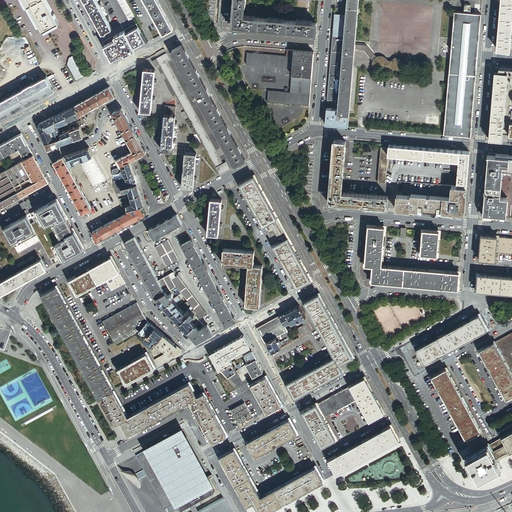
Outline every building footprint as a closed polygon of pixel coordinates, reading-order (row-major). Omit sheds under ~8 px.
[(24,0),(29,7),(42,32),(59,23),(46,0),(24,0)] [(104,32),(106,31),(112,28),(96,0),(83,0),(102,33),(104,32)] [(135,17),(125,0),(118,0),(129,20),(133,18),(135,17)] [(157,0),(143,0),(146,3),(149,8),(149,9),(156,22),(156,21),(159,26),(163,34),(173,28),(157,0)] [(233,0),(231,27),(315,34),(316,24),(312,24),(312,23),(296,21),(296,22),(283,21),(283,20),(267,19),(267,20),(254,19),(254,18),(243,17),(244,6),(245,6),(245,0),(233,0)] [(337,0),(326,110),(326,109),(326,113),(325,126),(348,128),(349,117),(349,114),(358,0),(337,0)] [(511,0),(501,0),(497,51),(510,52),(511,41),(511,37),(511,26),(511,0)] [(452,50),(451,56),(446,117),(445,117),(444,136),(471,139),(471,132),(481,15),(477,15),(468,14),(468,13),(464,14),(455,13),(452,50)] [(136,23),(133,18),(129,20),(120,25),(122,27),(123,30),(136,23)] [(118,56),(119,58),(141,46),(140,44),(146,41),(136,23),(123,30),(102,42),(112,59),(118,56)] [(450,50),(445,43),(442,46),(447,52),(450,50)] [(369,45),(356,44),(356,51),(365,52),(376,70),(401,71),(402,58),(379,59),(369,45)] [(182,45),(171,51),(196,95),(196,97),(234,166),(245,160),(182,45)] [(291,76),(311,78),(314,53),(293,52),(293,58),(292,70),(291,76)] [(67,64),(76,80),(87,74),(76,54),(69,58),(67,64)] [(157,59),(159,64),(160,66),(167,62),(170,60),(166,54),(157,59)] [(292,70),(293,58),(286,58),(246,54),(245,66),(292,70)] [(167,62),(160,66),(216,168),(223,164),(167,62)] [(144,68),(140,111),(151,112),(152,102),(153,97),(154,84),(154,80),(155,69),(144,68)] [(511,70),(500,70),(499,74),(508,74),(507,83),(511,83),(511,70)] [(489,140),(502,141),(503,129),(503,125),(505,110),(505,106),(506,90),(507,86),(507,83),(508,74),(499,74),(495,73),(489,140)] [(0,119),(54,90),(46,76),(32,84),(32,83),(24,87),(24,88),(0,101),(0,119)] [(289,94),(310,96),(311,78),(291,76),(289,94)] [(110,87),(76,105),(80,115),(115,96),(110,87)] [(266,104),(309,107),(310,96),(289,94),(267,92),(266,104)] [(80,115),(76,105),(65,111),(69,121),(80,117),(80,115)] [(164,113),(175,115),(176,107),(165,106),(164,113)] [(122,108),(113,113),(125,136),(127,139),(134,151),(118,160),(122,166),(126,165),(125,162),(130,161),(146,152),(122,108)] [(69,121),(65,111),(54,116),(58,126),(60,125),(69,122),(69,121)] [(175,115),(164,113),(161,149),(172,150),(173,143),(173,139),(174,126),(175,121),(175,115)] [(58,126),(54,116),(39,123),(39,126),(46,143),(56,139),(62,137),(61,133),(59,129),(58,126)] [(84,136),(82,131),(80,127),(76,129),(75,127),(73,128),(74,129),(71,130),(74,139),(84,136)] [(64,132),(61,133),(62,137),(56,139),(58,145),(74,139),(71,130),(66,132),(65,130),(64,131),(64,132)] [(21,133),(0,144),(0,146),(5,156),(16,149),(27,144),(21,133)] [(58,145),(56,139),(46,143),(48,149),(58,145)] [(329,203),(387,208),(388,196),(342,192),(346,141),(334,140),(329,203)] [(33,155),(27,144),(16,149),(23,161),(33,155)] [(459,161),(460,151),(389,145),(388,155),(392,155),(402,156),(410,157),(419,158),(427,158),(437,159),(445,160),(455,161),(459,161)] [(92,155),(90,147),(67,155),(71,165),(76,163),(74,159),(81,157),(82,160),(92,155)] [(388,148),(381,147),(378,182),(385,183),(388,148)] [(470,152),(460,151),(459,161),(457,186),(460,187),(467,187),(470,152)] [(185,152),(182,187),(193,188),(194,182),(194,177),(195,164),(196,160),(196,153),(185,152)] [(488,161),(483,216),(506,218),(508,198),(500,197),(503,169),(511,170),(511,171),(511,155),(496,154),(495,156),(489,155),(488,161)] [(42,171),(33,155),(23,161),(16,164),(8,169),(6,170),(15,186),(42,171)] [(92,155),(82,160),(79,161),(94,187),(106,180),(92,155)] [(54,162),(82,213),(91,208),(68,166),(63,157),(54,162)] [(134,174),(130,161),(125,162),(126,165),(122,166),(123,170),(124,173),(125,177),(134,174)] [(220,174),(229,169),(226,162),(223,164),(216,168),(220,174)] [(15,186),(6,170),(0,173),(0,198),(4,207),(21,198),(15,186)] [(48,182),(42,171),(15,186),(21,198),(48,182)] [(125,177),(114,181),(115,189),(121,188),(137,184),(134,174),(125,177)] [(254,176),(240,184),(263,225),(270,222),(277,217),(254,176)] [(140,194),(137,184),(121,188),(122,192),(126,191),(127,190),(128,191),(129,193),(128,193),(129,194),(130,197),(131,197),(140,194)] [(397,195),(396,209),(458,214),(460,187),(457,186),(452,186),(450,199),(397,195)] [(464,215),(467,187),(460,187),(458,214),(464,215)] [(131,204),(122,206),(123,211),(128,210),(140,206),(144,205),(140,194),(131,197),(132,200),(131,201),(132,202),(133,203),(132,204),(131,204)] [(57,199),(42,207),(69,257),(84,248),(57,199)] [(211,199),(207,234),(219,235),(219,228),(220,223),(221,211),(221,206),(222,199),(211,199)] [(145,215),(140,206),(128,210),(129,212),(126,213),(93,232),(97,241),(145,215)] [(59,262),(69,257),(42,207),(30,213),(35,222),(31,224),(37,235),(41,241),(50,258),(56,255),(59,262)] [(182,223),(177,214),(149,230),(154,239),(182,223)] [(9,236),(31,224),(27,215),(4,228),(9,236)] [(282,226),(277,217),(270,222),(263,225),(267,233),(274,229),(275,231),(282,226)] [(37,235),(31,224),(9,236),(15,247),(37,235)] [(382,259),(385,227),(368,225),(366,257),(373,258),(382,259)] [(275,231),(274,229),(267,233),(270,238),(277,235),(276,233),(283,229),(282,226),(275,231)] [(270,238),(274,246),(281,242),(288,238),(283,229),(276,233),(277,235),(270,238)] [(437,255),(439,231),(423,230),(421,254),(437,255)] [(41,241),(37,235),(15,247),(18,253),(41,241)] [(496,252),(497,237),(481,235),(479,259),(495,260),(496,252)] [(511,253),(511,237),(497,237),(496,252),(503,253),(504,245),(510,245),(509,253),(511,253)] [(156,297),(165,292),(158,280),(134,238),(125,243),(156,297)] [(311,279),(288,238),(281,242),(274,246),(297,287),(311,279)] [(235,321),(191,239),(182,244),(226,326),(235,321)] [(167,240),(155,247),(166,267),(178,260),(167,240)] [(245,265),(248,265),(253,265),(254,251),(223,249),(222,263),(230,264),(245,265)] [(23,261),(7,270),(8,273),(35,258),(33,255),(23,261)] [(119,271),(111,257),(90,268),(98,283),(105,279),(119,271)] [(365,265),(373,266),(373,265),(373,263),(373,260),(373,258),(366,257),(365,265)] [(2,284),(0,279),(0,294),(46,269),(41,260),(3,281),(4,283),(2,284)] [(253,265),(248,265),(248,275),(246,294),(246,301),(246,302),(245,305),(260,306),(262,266),(253,265)] [(458,289),(459,272),(382,266),(373,265),(373,266),(371,281),(458,289)] [(98,283),(90,268),(70,280),(77,294),(98,283)] [(125,283),(119,271),(105,279),(111,290),(125,283)] [(158,280),(165,292),(166,292),(176,286),(171,279),(169,274),(158,280)] [(476,290),(511,293),(511,276),(478,274),(476,290)] [(180,291),(181,293),(184,297),(187,301),(191,306),(193,309),(199,304),(177,276),(175,277),(172,279),(171,279),(176,286),(180,291)] [(227,434),(208,400),(201,403),(197,397),(190,383),(128,417),(57,287),(42,295),(114,425),(121,422),(128,435),(190,401),(213,442),(227,434)] [(166,292),(165,292),(156,297),(163,306),(171,300),(169,297),(173,295),(172,293),(168,295),(166,292)] [(319,294),(305,302),(335,357),(333,358),(337,365),(340,364),(353,356),(319,294)] [(173,299),(171,300),(163,306),(168,311),(171,314),(179,307),(177,305),(176,302),(173,299)] [(137,302),(137,303),(103,321),(113,340),(120,336),(123,340),(139,332),(148,321),(137,302)] [(200,318),(201,319),(207,314),(200,305),(199,304),(193,309),(200,318)] [(305,326),(309,323),(299,306),(286,312),(291,322),(292,323),(297,321),(299,321),(299,320),(301,319),(302,319),(302,321),(305,326)] [(184,312),(179,307),(171,314),(179,323),(190,312),(187,310),(184,312)] [(179,323),(187,331),(195,325),(195,324),(193,322),(191,319),(191,320),(190,319),(194,315),(191,311),(190,312),(179,323)] [(285,325),(291,322),(286,312),(279,316),(285,325)] [(425,363),(487,329),(479,315),(417,349),(425,363)] [(288,331),(285,325),(279,316),(257,328),(260,334),(265,343),(267,342),(276,337),(288,331)] [(297,321),(292,323),(300,337),(303,334),(312,329),(309,323),(305,326),(302,321),(302,319),(301,319),(299,320),(299,321),(297,321)] [(195,324),(195,325),(199,329),(204,326),(199,320),(198,321),(195,324)] [(155,327),(148,321),(139,332),(142,334),(143,332),(147,336),(148,335),(155,327)] [(197,342),(212,333),(207,324),(204,326),(199,329),(195,325),(187,331),(197,342)] [(148,335),(151,338),(148,341),(149,342),(148,343),(150,344),(154,340),(156,342),(163,334),(155,327),(148,335)] [(288,331),(276,337),(277,339),(280,338),(281,339),(287,336),(289,334),(288,331)] [(511,332),(494,342),(510,370),(511,368),(511,332)] [(177,346),(163,334),(156,342),(156,343),(167,352),(170,354),(177,346)] [(221,369),(232,363),(230,358),(250,347),(244,335),(211,354),(219,370),(221,369)] [(267,342),(272,352),(281,347),(279,343),(279,342),(278,340),(277,339),(276,337),(267,342)] [(288,339),(279,343),(281,347),(293,341),(291,337),(288,339)] [(143,341),(142,343),(150,350),(152,348),(150,346),(145,342),(143,341)] [(494,342),(480,350),(507,398),(511,395),(511,374),(510,370),(494,342)] [(182,352),(181,350),(177,346),(170,354),(173,357),(181,353),(182,352)] [(253,351),(244,356),(248,363),(256,358),(253,351)] [(167,352),(154,360),(157,366),(173,357),(170,354),(167,352)] [(121,374),(126,383),(154,368),(146,353),(118,369),(119,371),(121,374)] [(248,363),(246,364),(253,377),(263,371),(261,366),(256,358),(248,363)] [(295,397),(336,374),(333,368),(335,367),(330,359),(287,383),(295,397)] [(234,367),(232,363),(221,369),(228,376),(236,371),(235,368),(234,367)] [(343,371),(340,364),(337,365),(335,367),(333,368),(336,374),(343,371)] [(446,368),(432,376),(466,438),(474,434),(480,430),(446,368)] [(243,383),(236,371),(228,376),(237,386),(243,383)] [(282,404),(266,376),(252,384),(267,412),(282,404)] [(365,377),(351,385),(351,386),(358,399),(370,420),(384,412),(365,377)] [(325,418),(340,409),(336,402),(341,400),(345,406),(358,399),(351,386),(317,404),(325,418)] [(204,393),(197,397),(201,403),(208,400),(204,393)] [(336,402),(340,409),(345,406),(341,400),(336,402)] [(245,402),(231,410),(238,424),(252,416),(245,402)] [(317,404),(303,412),(322,446),(336,438),(325,418),(317,404)] [(289,419),(248,442),(256,456),(297,433),(289,419)] [(399,440),(391,425),(329,459),(337,474),(399,440)] [(180,510),(181,509),(181,510),(191,505),(215,492),(214,491),(215,491),(207,477),(206,477),(181,430),(147,448),(148,449),(147,450),(176,502),(180,510)] [(477,441),(484,437),(481,432),(480,430),(474,434),(474,435),(477,441)] [(511,431),(502,437),(506,444),(508,447),(511,445),(511,431)] [(474,434),(466,438),(471,446),(478,442),(477,441),(474,435),(474,434)] [(481,448),(487,444),(486,441),(484,437),(477,441),(478,442),(481,448)] [(492,451),(506,444),(502,437),(489,445),(492,451)] [(471,446),(472,449),(474,452),(481,448),(478,442),(471,446)] [(481,448),(474,452),(476,456),(472,457),(480,472),(494,464),(490,457),(494,455),(492,451),(489,445),(488,444),(487,444),(481,448)] [(492,451),(494,455),(508,447),(506,444),(492,451)] [(309,454),(304,445),(300,447),(304,456),(309,454)] [(511,445),(508,447),(494,455),(496,459),(511,449),(511,445)] [(266,511),(324,481),(316,467),(261,497),(235,449),(220,457),(247,505),(254,501),(259,511),(266,511)] [(147,475),(165,508),(176,502),(147,450),(136,456),(144,470),(131,476),(135,481),(147,475)] [(500,465),(496,459),(494,455),(490,457),(494,464),(480,472),(472,457),(476,456),(474,452),(467,456),(479,477),(500,465)]
